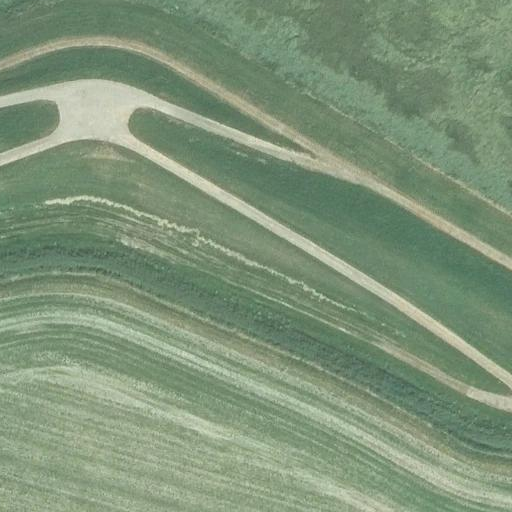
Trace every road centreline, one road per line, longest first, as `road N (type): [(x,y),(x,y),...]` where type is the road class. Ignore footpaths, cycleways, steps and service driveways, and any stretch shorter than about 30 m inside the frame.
road 1 (track): [(0,230),(75,222),(122,230),(467,389),(511,401)]
road 2 (unclassified): [(95,129),(113,132),(318,253),(511,383)]
road 3 (unclassified): [(401,198),(141,99),(102,95)]
